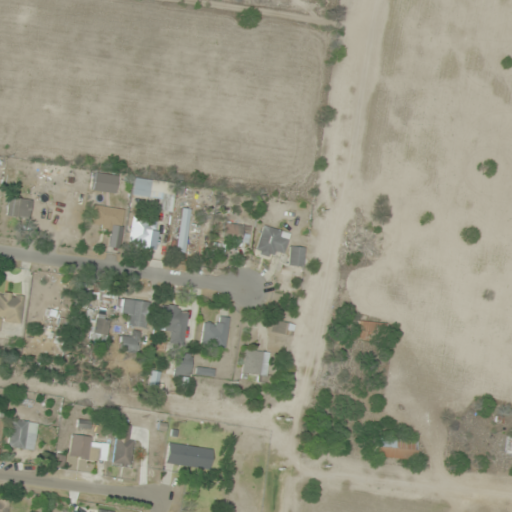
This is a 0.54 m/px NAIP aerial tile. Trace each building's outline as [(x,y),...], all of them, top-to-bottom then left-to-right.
[(174,184),(134,179),(132,196),(160,199),(159,210),(171,211),(174,184)] [(8,216),(28,220),(31,200),(11,197),(8,216)] [(122,209),(91,206),(89,227),(120,231),(122,209)] [(173,251),(182,253),(191,211),(182,209),(173,251)] [(154,248),(157,223),(132,220),(129,246),(154,248)] [(250,227),(225,223),(222,238),(247,243),(250,227)] [(274,250),(283,253),(289,235),(263,226),(255,252),(272,258),(274,250)] [(303,267),(304,247),(288,246),(287,266),(303,267)] [(0,321),(19,325),(23,296),(0,292),(0,321)] [(145,328),(148,302),(123,299),(121,315),(130,316),(128,326),(145,328)] [(167,327),(165,341),(183,344),(187,308),(161,305),(158,326),(167,327)] [(90,334),(103,339),(109,323),(97,317),(90,334)] [(228,319),(218,317),(217,325),(204,323),(200,347),(223,351),(228,319)] [(269,331),(290,338),(294,326),(273,320),(269,331)] [(386,324),(347,321),(345,340),(385,343),(386,324)] [(118,351),(136,354),(140,337),(121,333),(118,351)] [(266,381),(266,352),(243,352),(243,373),(256,373),(256,381),(266,381)] [(173,374),(188,376),(191,355),(176,353),(173,374)] [(148,386),(156,388),(159,373),(151,372),(148,386)] [(28,422),(10,420),(7,447),(25,449),(28,422)] [(131,466),(132,426),(114,425),(113,466),(131,466)] [(106,460),(108,439),(69,436),(68,458),(106,460)] [(414,459),(415,440),(374,437),(373,457),(414,459)] [(211,449),(167,443),(164,463),(208,469),(211,449)] [(0,511),(7,511),(9,502),(0,500),(0,511)]
